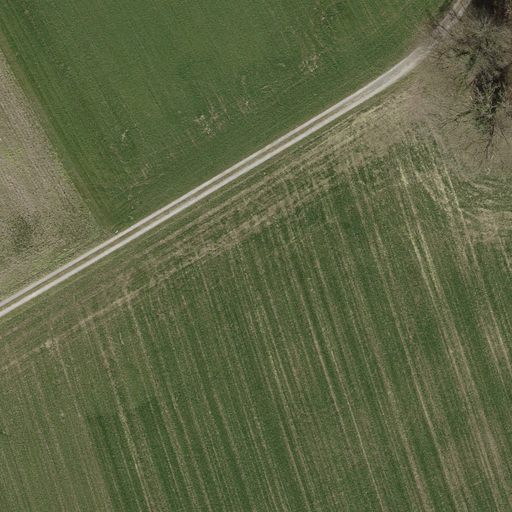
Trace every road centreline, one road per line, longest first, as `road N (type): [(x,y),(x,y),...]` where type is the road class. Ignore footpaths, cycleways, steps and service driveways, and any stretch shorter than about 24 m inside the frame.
road 1 (track): [(460,0),(430,44),(385,80),(0,308)]
road 2 (track): [(511,134),(495,128),(447,79),(430,44)]
